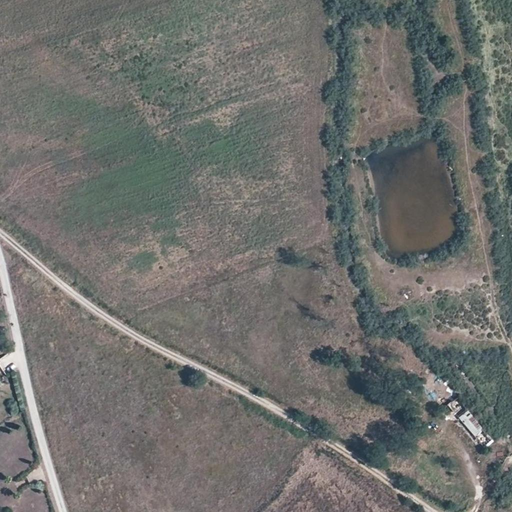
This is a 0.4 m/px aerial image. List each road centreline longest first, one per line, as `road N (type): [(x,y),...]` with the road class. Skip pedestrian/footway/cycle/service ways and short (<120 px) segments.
road 1 (track): [(0,229),(121,326),(265,399),(437,511)]
road 2 (track): [(0,269),(62,511)]
